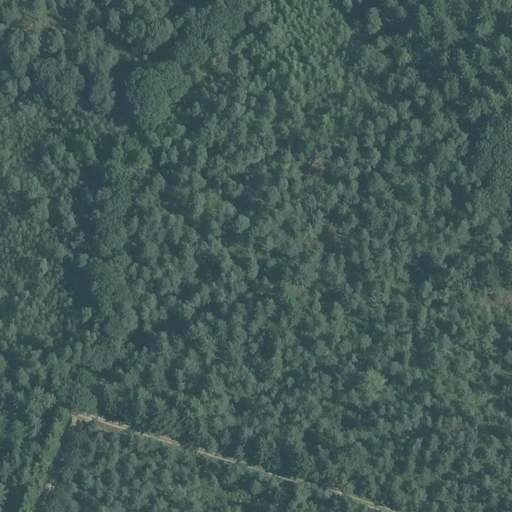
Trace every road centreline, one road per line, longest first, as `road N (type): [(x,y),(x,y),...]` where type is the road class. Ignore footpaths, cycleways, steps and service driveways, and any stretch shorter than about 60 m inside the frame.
road 1 (track): [(511,63),(416,174),(370,212),(298,257),(250,303),(77,409)]
road 2 (track): [(77,409),(397,511)]
